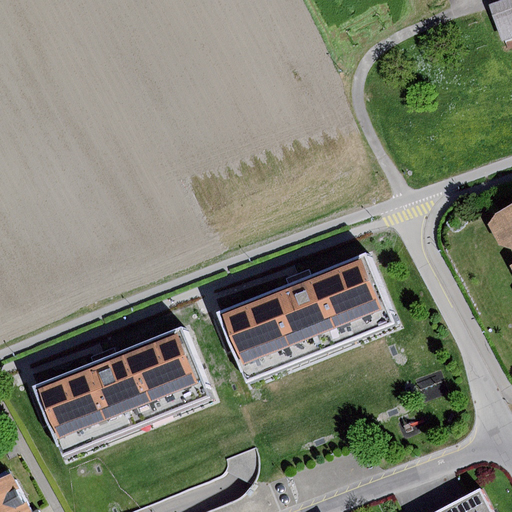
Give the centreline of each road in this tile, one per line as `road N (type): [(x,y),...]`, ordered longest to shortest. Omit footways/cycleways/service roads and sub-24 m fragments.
road 1 (residential): [(401,201),(414,248),(508,440)]
road 2 (residential): [(508,440),(319,511)]
